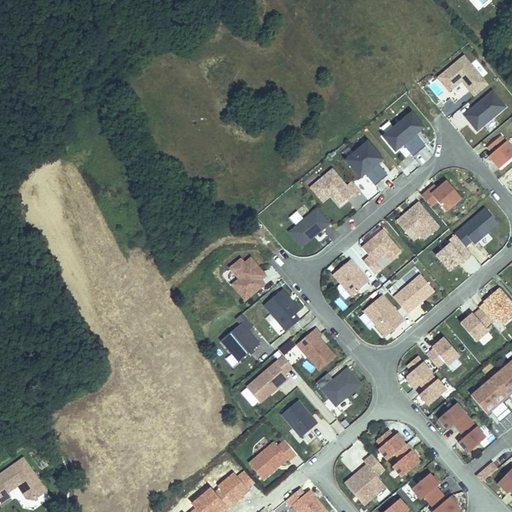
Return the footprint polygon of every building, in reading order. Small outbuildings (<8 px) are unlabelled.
[(438,78),(449,91),(462,81),(475,97),(488,86),(464,57),(438,78)] [(428,85),(437,98),(445,92),(435,80),(428,85)] [(464,116),(477,131),(505,107),(493,92),(464,116)] [(383,137),(395,152),(403,145),(413,157),(426,146),(416,134),(424,128),(411,113),(383,137)] [(493,154),(489,157),(499,169),(511,158),(511,149),(501,136),(488,148),(493,154)] [(388,175),(378,164),(383,160),(368,142),(345,160),(360,178),(365,174),(375,186),(388,175)] [(346,186),(332,170),(310,188),(322,202),(330,195),(340,206),(353,195),(355,198),(361,192),(352,181),(346,186)] [(447,182),(442,186),(438,189),(436,187),(435,185),(428,191),(437,201),(446,212),(461,198),(447,182)] [(437,201),(428,191),(422,196),(431,206),(437,201)] [(404,231),(408,236),(416,229),(420,234),(425,240),(439,228),(418,203),(396,221),(404,231)] [(302,248),(330,223),(317,208),(288,232),(302,248)] [(461,229),(473,243),(477,240),(478,241),(498,224),(485,209),(461,229)] [(416,229),(408,236),(413,241),(420,234),(416,229)] [(401,252),(383,230),(362,248),(369,256),(363,262),(374,275),(381,269),(374,262),(385,253),(391,260),(401,252)] [(473,256),(455,235),(447,242),(449,245),(436,256),(449,272),(459,263),(463,260),(465,263),(473,256)] [(246,260),(242,255),(229,265),(238,276),(230,282),(246,301),(267,284),(262,279),(268,274),(253,256),(246,260)] [(350,260),(333,275),(352,297),(369,282),(360,272),(359,273),(355,270),(357,268),(350,260)] [(461,266),(446,275),(445,273),(442,275),(450,289),(468,279),(461,266)] [(405,284),(419,273),(415,268),(401,279),(405,284)] [(407,314),(435,291),(421,275),(394,298),(407,314)] [(485,303),(479,308),(480,310),(491,322),(491,323),(497,317),(504,325),(511,317),(511,303),(499,288),(484,301),(485,303)] [(287,332),(300,321),(295,315),(300,311),(282,290),(264,305),(287,332)] [(382,296),(364,312),(375,325),(385,337),(404,321),(382,296)] [(334,301),(342,311),(347,307),(339,297),(334,301)] [(472,314),(460,324),(476,342),(479,340),(488,332),(484,328),(491,322),(480,310),(474,315),(472,314)] [(255,324),(243,311),(235,318),(239,323),(220,337),(239,360),(260,342),(249,329),(255,324)] [(375,325),(364,312),(358,317),(370,330),(375,325)] [(325,333),(318,325),(296,342),(321,372),(340,356),(322,336),(325,333)] [(488,332),(479,340),(483,346),(493,338),(488,332)] [(433,349),(426,355),(437,368),(444,362),(447,366),(457,358),(459,356),(444,338),(432,348),(433,349)] [(294,366),(283,353),(246,384),(261,402),(291,376),(287,372),(294,366)] [(419,385),(432,374),(418,357),(407,366),(412,372),(407,376),(407,381),(414,389),(419,385)] [(457,358),(447,366),(452,372),(462,364),(457,358)] [(487,415),(491,412),(500,423),(511,413),(502,402),(509,396),(511,399),(511,360),(500,370),(501,371),(497,374),(482,386),(482,387),(479,390),(478,389),(471,396),(487,415)] [(361,385),(347,369),(338,376),(340,379),(336,382),(328,374),(316,384),(336,406),(361,385)] [(419,395),(428,406),(447,391),(437,380),(432,374),(419,385),(425,391),(419,395)] [(414,389),(407,381),(405,382),(412,391),(414,389)] [(282,415),(301,438),(317,424),(298,401),(282,415)] [(457,404),(438,419),(447,430),(454,425),(464,437),(458,443),(468,454),(486,438),(457,404)] [(382,447),(378,450),(387,461),(395,454),(400,460),(392,467),(402,478),(420,462),(417,459),(411,452),(413,450),(407,444),(405,445),(403,442),(396,434),(394,437),(389,430),(376,441),(382,447)] [(275,442),(249,464),(263,480),(288,459),(289,461),(297,454),(285,441),(278,447),(275,442)] [(345,484),(364,506),(375,497),(386,487),(377,477),(385,470),(372,455),(364,462),(367,465),(345,484)] [(0,501),(7,497),(3,493),(10,488),(19,501),(28,501),(34,498),(34,492),(39,488),(18,459),(0,472),(0,501)] [(486,469),(490,475),(497,469),(492,463),(486,469)] [(511,468),(497,484),(508,494),(510,492),(511,493),(511,468)] [(433,477),(430,474),(411,489),(421,500),(424,497),(435,510),(432,511),(454,511),(459,508),(456,505),(450,498),(448,499),(438,486),(439,485),(433,477)] [(433,477),(439,485),(441,483),(434,476),(433,477)] [(386,487),(375,497),(379,502),(391,493),(386,487)] [(292,506),(297,511),(327,511),(310,491),(305,494),(300,489),(286,501),(291,507),(292,506)] [(451,496),(450,498),(456,505),(458,504),(451,496)] [(400,499),(384,511),(406,511),(409,510),(400,499)]
